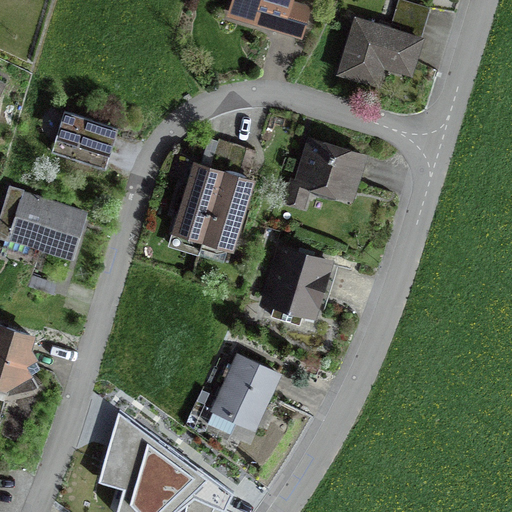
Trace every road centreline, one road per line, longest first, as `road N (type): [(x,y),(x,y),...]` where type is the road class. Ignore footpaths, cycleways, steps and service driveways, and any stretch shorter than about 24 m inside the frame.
road 1 (residential): [(33,511),(142,176),(179,121),(225,98),(272,91),(440,143)]
road 2 (residential): [(275,511),(360,378),(440,143)]
road 3 (residential): [(440,143),(480,0)]
